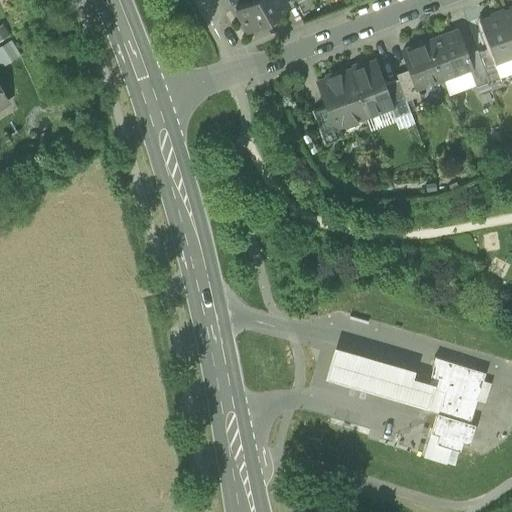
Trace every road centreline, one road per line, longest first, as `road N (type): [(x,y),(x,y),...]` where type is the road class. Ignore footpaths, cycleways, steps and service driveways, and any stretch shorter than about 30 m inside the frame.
road 1 (secondary): [(228,410),(179,190),(150,101)]
road 2 (residential): [(150,101),(426,0)]
road 3 (track): [(231,468),(292,462),(444,507),(482,504)]
